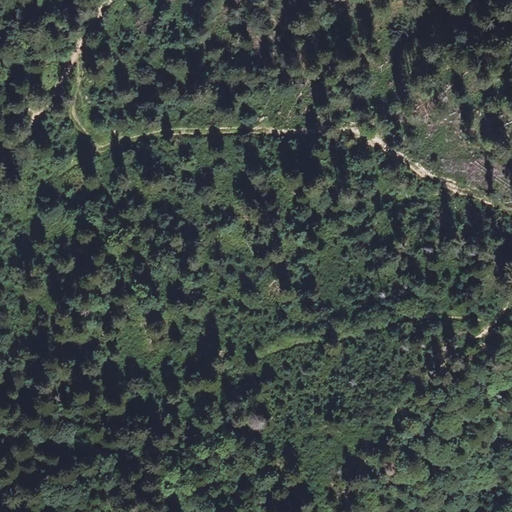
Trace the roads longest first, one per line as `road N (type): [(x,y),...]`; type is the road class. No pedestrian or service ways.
road 1 (track): [(80,42),(72,122),(94,149),(179,132),(323,127),(383,148),(416,172),(511,215)]
road 2 (track): [(495,319),(404,398),(379,454),(335,511)]
road 3 (track): [(0,167),(105,0)]
